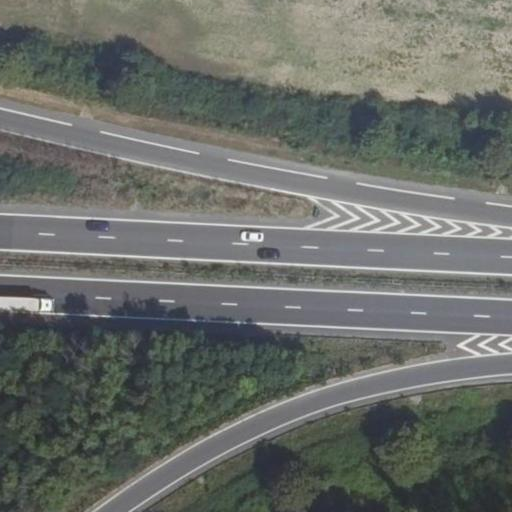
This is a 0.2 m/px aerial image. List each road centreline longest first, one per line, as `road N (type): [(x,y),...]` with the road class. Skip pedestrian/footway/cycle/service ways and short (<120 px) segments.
road 1 (trunk): [(511,218),(340,192),(0,122)]
road 2 (trunk): [(0,290),(511,316)]
road 3 (trunk): [(511,257),(0,231)]
road 4 (trunk): [(116,511),(219,442),(340,395),(511,367)]
